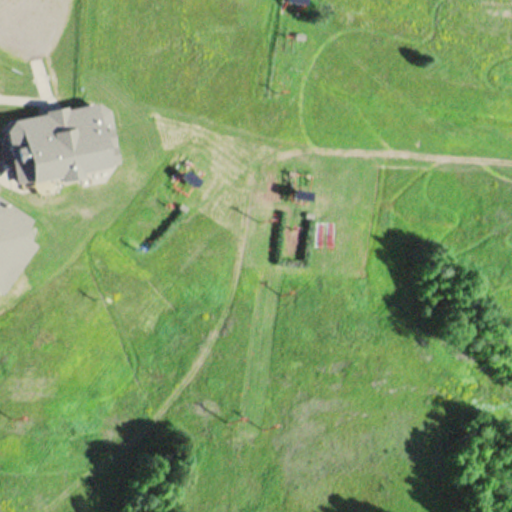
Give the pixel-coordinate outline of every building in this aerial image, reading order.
[(299,14),(299,0),(281,0),(282,14),(299,14)] [(511,11),(488,9),(486,22),(496,23),(494,43),(511,44),(511,11)] [(0,109),(78,95),(95,107),(105,159),(2,179),(0,167),(0,109)] [(288,193),(307,193),(307,174),(288,174),(288,193)] [(0,199),(18,213),(26,242),(1,289),(0,288),(0,199)]
